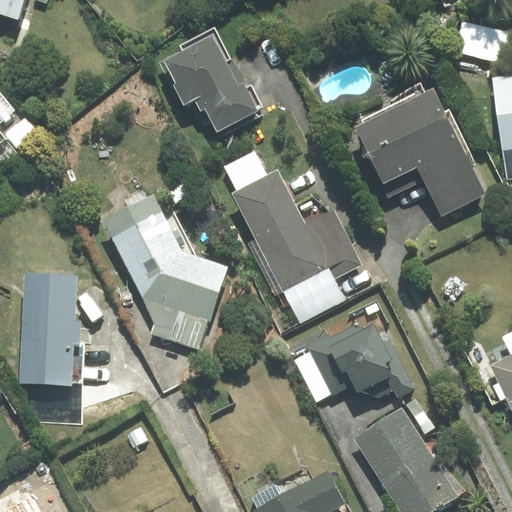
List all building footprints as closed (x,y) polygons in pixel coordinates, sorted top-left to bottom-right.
[(0,0),(0,20),(19,27),(28,0),(0,0)] [(453,74),(483,76),(483,65),(507,66),(510,27),(456,24),(453,74)] [(198,105),(223,141),(266,111),(211,31),(156,69),(186,113),(198,105)] [(511,78),(491,82),(491,84),(503,157),(511,155),(511,78)] [(353,123),(382,191),(416,176),(435,219),(485,197),(473,169),(480,166),(456,111),(449,114),(448,111),(443,113),(434,93),(427,96),(425,92),(353,123)] [(99,172),(102,171),(104,169),(105,166),(107,164),(107,161),(108,158),(108,156),(107,153),(106,151),(104,148),(102,146),(100,145),(98,144),(95,143),(92,142),(90,143),(87,143),(84,144),(82,146),(80,148),(78,150),(77,152),(76,155),(76,158),(76,160),(77,163),(78,166),(79,168),(81,170),(83,172),(86,173),(88,174),(91,174),(94,174),(96,173),(99,172)] [(225,170),(239,197),(234,200),(301,331),(349,306),(337,282),(364,268),(336,213),(309,227),(282,175),(271,181),(257,154),(225,170)] [(149,337),(159,337),(199,352),(228,273),(202,264),(169,194),(104,226),(152,324),(149,337)] [(83,279),(25,276),(20,388),(76,391),(77,381),(86,382),(88,347),(79,346),(83,279)] [(390,328),(374,298),(285,346),(316,404),(350,385),(359,401),(378,391),(388,409),(416,394),(383,332),(390,328)] [(511,356),(490,367),(511,411),(511,356)] [(434,511),(462,495),(447,471),(441,475),(403,414),(353,444),(395,511),(434,511)] [(339,511),(347,508),(330,474),(256,511),(339,511)]
